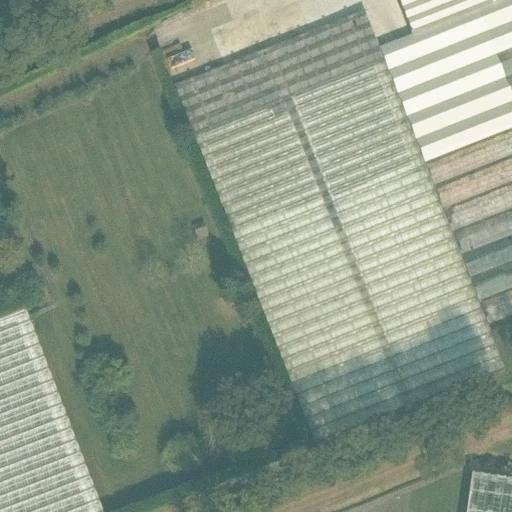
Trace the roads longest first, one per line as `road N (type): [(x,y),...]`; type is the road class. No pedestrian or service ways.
road 1 (track): [(277,511),(511,420)]
road 2 (unclassified): [(0,54),(112,0)]
